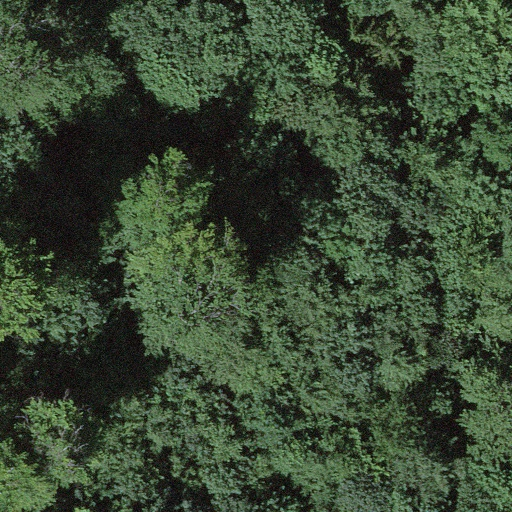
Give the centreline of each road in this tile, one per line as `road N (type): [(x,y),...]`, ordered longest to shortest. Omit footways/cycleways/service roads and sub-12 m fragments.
road 1 (track): [(288,511),(250,435),(181,329),(0,100)]
road 2 (track): [(511,191),(328,0)]
